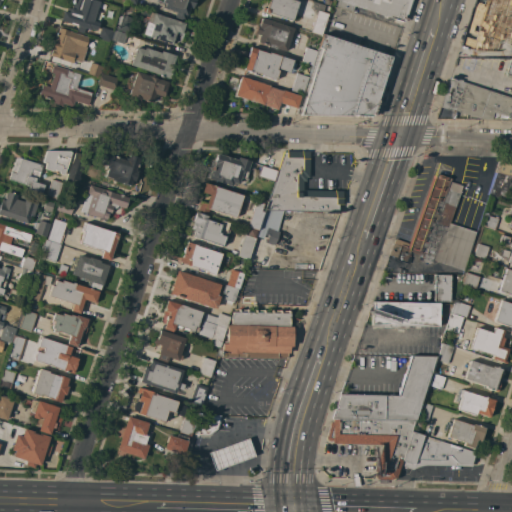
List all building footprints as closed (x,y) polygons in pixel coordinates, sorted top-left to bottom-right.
[(93,21),(99,22),(96,30),(91,29),(91,30),(85,28),(83,33),(76,31),(78,26),(61,20),(64,11),(66,11),(69,0),(96,0),(100,1),(93,21)] [(195,0),(193,8),(190,7),(187,16),(186,15),(184,21),(175,17),(176,12),(164,8),(162,7),(164,3),(162,2),(162,0),(195,0)] [(295,0),(298,1),(292,20),(269,12),(268,13),(262,11),(263,7),(266,8),(268,0),(295,0)] [(412,0),(339,0),(405,21),(412,0)] [(325,5),(323,12),(328,14),(321,35),(311,32),(314,20),(313,20),(315,16),(316,16),(316,15),(315,14),(310,8),(312,1),(325,5)] [(511,2),(473,2),(457,53),(511,55),(511,2)] [(185,23),(182,34),(178,32),(177,34),(175,34),(174,34),(173,37),(174,37),(172,44),(150,37),(149,41),(142,39),(143,34),(150,12),(185,23)] [(116,31),(118,24),(115,23),(118,15),(121,16),(122,14),(135,19),(134,20),(136,20),(134,25),(133,24),(130,34),(126,33),(126,34),(116,31)] [(282,24),(283,23),(285,24),(284,25),(294,28),(286,52),(277,49),(267,46),(267,45),(257,42),(260,35),(255,33),(258,25),(259,25),(262,17),(282,24)] [(114,31),(112,40),(111,42),(98,38),(101,27),(103,27),(106,20),(115,23),(112,30),(114,31)] [(81,35),(78,44),(78,47),(77,50),(75,52),(73,57),(74,57),(73,63),(50,55),(59,28),(81,35)] [(123,44),(112,40),(114,31),(115,31),(116,31),(126,34),(123,44)] [(393,55),(371,116),(298,114),(327,33),(393,55)] [(136,47),(144,50),(145,48),(160,53),(161,51),(175,55),(171,67),(173,68),(169,79),(165,77),(165,76),(130,65),(136,47)] [(250,47),(269,53),(269,52),(292,60),(292,62),(296,63),(295,66),(293,65),(291,71),(289,70),(288,72),(276,68),(276,70),(278,70),(275,80),(262,75),(261,77),(253,74),(254,73),(243,70),(248,57),(247,57),(250,47)] [(316,51),(312,64),(301,61),(306,47),(316,51)] [(98,77),(76,69),(79,57),(91,61),(93,56),(102,58),(99,65),(102,66),(98,77)] [(76,88),(91,93),(90,95),(91,95),(88,105),(74,100),(72,106),(62,103),(61,106),(53,103),(54,100),(39,95),(42,85),(49,87),(54,73),(50,72),(53,64),(68,69),(68,70),(80,74),(76,88)] [(168,82),(163,97),(160,96),(160,97),(157,96),(154,97),(152,103),(128,95),(136,72),(168,82)] [(117,78),(113,90),(97,85),(101,73),(117,78)] [(291,90),(296,73),(309,77),(303,94),(291,90)] [(269,85),(263,105),(235,96),(241,76),(269,85)] [(278,102),(282,90),(300,96),(296,108),(278,102)] [(63,175),(59,173),(60,171),(56,170),(55,172),(44,168),(46,163),(44,162),(43,162),(43,161),(45,152),(46,151),(47,151),(69,151),(70,151),(70,152),(70,153),(63,175)] [(66,181),(75,152),(87,156),(83,168),(82,168),(79,177),(77,184),(66,181)] [(124,159),(125,157),(128,158),(129,154),(140,158),(137,167),(139,168),(134,182),(132,181),(131,185),(122,182),(121,183),(112,181),(113,180),(112,179),(112,178),(105,176),(107,169),(106,168),(106,165),(101,163),(104,153),(124,159)] [(309,153),(284,153),(265,211),(338,212),(338,206),(342,206),(342,192),(308,191),(302,191),(303,182),(305,183),(306,178),(308,178),(309,153)] [(226,156),(232,157),(232,158),(238,160),(238,157),(250,161),(246,172),(247,172),(242,185),(232,182),(231,186),(209,179),(212,170),(217,154),(226,156)] [(36,182),(44,185),(41,193),(29,189),(30,186),(9,179),(15,160),(16,159),(17,158),(18,157),(19,158),(42,165),(36,182)] [(501,160),(511,163),(511,177),(498,172),(501,160)] [(274,181),(257,176),(260,165),(277,171),(274,181)] [(449,223),(476,232),(463,270),(432,260),(431,262),(422,259),(423,258),(420,257),(421,254),(410,251),(409,254),(410,255),(408,261),(406,260),(406,263),(401,261),(400,263),(394,261),(393,259),(394,257),(390,255),(396,239),(402,241),(400,245),(407,247),(433,175),(435,176),(436,173),(451,179),(450,181),(462,185),(449,223)] [(498,196),(497,198),(490,195),(497,173),(511,177),(510,182),(511,183),(510,186),(509,186),(505,198),(498,196)] [(61,182),(56,198),(46,195),(51,179),(61,182)] [(201,201),(206,203),(209,194),(202,192),(205,183),(242,195),(235,217),(220,212),(220,213),(209,209),(207,214),(197,211),(201,201)] [(90,185),(129,197),(125,208),(117,206),(117,207),(113,209),(112,208),(110,215),(108,214),(106,220),(105,220),(105,221),(100,220),(100,218),(86,214),(86,213),(80,211),(86,193),(87,194),(90,185)] [(33,216),(31,215),(28,223),(9,217),(8,218),(6,217),(5,216),(0,214),(0,204),(2,199),(5,200),(6,198),(5,196),(6,193),(8,193),(8,192),(17,195),(16,199),(24,202),(25,199),(38,203),(33,216)] [(70,215),(56,210),(60,198),(74,203),(70,215)] [(43,209),(46,200),(53,203),(50,211),(43,209)] [(247,227),(254,204),(265,207),(258,230),(247,227)] [(195,212),(207,216),(206,219),(220,224),(221,220),(229,223),(227,229),(229,229),(226,240),(223,239),(221,246),(192,237),(195,230),(192,229),(194,223),(192,222),(195,212)] [(494,229),(484,226),(487,215),(497,218),(494,229)] [(66,223),(59,243),(47,239),(54,219),(66,223)] [(50,223),(46,237),(35,233),(35,232),(33,231),(36,222),(38,223),(39,220),(50,223)] [(274,245),(262,241),(270,220),(280,224),(277,231),(279,231),(276,239),(274,245)] [(23,249),(21,257),(0,250),(0,223),(5,225),(4,226),(31,235),(29,242),(12,236),(9,244),(23,249)] [(84,223),(118,233),(109,260),(101,258),(103,250),(77,242),(78,239),(81,240),(84,231),(82,231),(84,223)] [(248,260),(237,256),(244,234),(255,238),(248,260)] [(511,252),(511,245),(500,242),(502,235),(510,237),(509,242),(511,243),(511,263),(509,262),(511,252)] [(39,261),(46,240),(60,245),(55,262),(45,259),(44,262),(39,261)] [(221,254),(214,275),(205,272),(205,271),(179,262),(181,256),(182,257),(182,256),(181,255),(182,252),(183,252),(185,246),(184,245),(185,243),(186,243),(186,242),(187,242),(221,254)] [(488,247),(484,258),(474,255),(477,243),(488,247)] [(89,258),(89,257),(100,261),(100,263),(108,265),(102,286),(101,285),(100,289),(90,287),(88,283),(88,281),(89,280),(71,274),(74,266),(78,255),(89,258)] [(31,271),(22,268),(21,268),(25,256),(35,259),(31,271)] [(67,266),(65,275),(58,272),(60,264),(67,266)] [(0,294),(0,267),(1,268),(2,266),(9,268),(2,289),(4,289),(2,295),(0,294)] [(29,285),(18,282),(22,268),(31,271),(33,272),(29,285)] [(41,274),(51,277),(48,285),(43,284),(38,301),(27,298),(37,269),(42,271),(41,274)] [(232,269),(244,272),(238,289),(237,289),(226,285),(232,269)] [(511,271),(511,295),(498,291),(506,269),(511,271)] [(220,285),(216,295),(219,296),(215,308),(212,307),(212,308),(169,294),(176,270),(220,285)] [(479,277),(475,288),(462,284),(466,272),(479,277)] [(449,301),(434,301),(434,274),(450,275),(449,301)] [(95,303),(84,299),(79,314),(70,311),(73,304),(48,295),(52,285),(54,286),(56,280),(62,282),(62,280),(71,283),(72,283),(73,283),(75,283),(75,284),(99,291),(95,303)] [(237,289),(233,302),(220,298),(224,285),(226,285),(237,289)] [(219,347),(209,344),(211,338),(197,334),(199,328),(198,328),(197,332),(193,331),(193,332),(187,330),(187,331),(182,329),(183,327),(181,327),(180,329),(176,327),(176,325),(175,325),(172,332),(163,329),(168,315),(162,314),(167,300),(217,317),(218,313),(229,317),(219,347)] [(511,327),(494,321),(501,300),(511,304),(511,327)] [(465,317),(451,312),(454,301),(469,306),(465,317)] [(408,325),(408,328),(371,327),(372,312),(373,312),(373,303),(439,304),(438,312),(440,312),(440,315),(438,315),(438,326),(408,325)] [(23,310),(36,314),(32,326),(34,327),(32,331),(31,331),(17,327),(23,310)] [(290,312),(232,311),(232,325),(227,325),(227,344),(222,345),(222,357),(287,358),(287,354),(289,354),(290,347),(292,347),(292,326),(290,326),(290,312)] [(89,319),(85,334),(81,332),(76,347),(67,344),(70,335),(58,331),(57,333),(53,331),(54,329),(52,328),(53,325),(51,324),(54,313),(62,316),(63,314),(71,316),(71,315),(76,317),(77,315),(89,319)] [(463,318),(457,334),(446,329),(451,313),(463,318)] [(16,328),(10,343),(0,339),(0,336),(4,324),(16,328)] [(476,328),(492,333),(493,327),(503,331),(501,337),(504,338),(501,347),(508,349),(505,358),(507,359),(506,363),(491,358),(492,355),(475,349),(475,350),(469,349),(476,328)] [(185,338),(179,355),(181,356),(180,360),(178,359),(178,361),(169,358),(168,362),(156,358),(160,345),(153,343),(154,337),(157,338),(160,330),(185,338)] [(18,360),(8,357),(15,336),(25,339),(18,360)] [(71,347),(68,355),(77,358),(76,362),(77,363),(75,369),(74,369),(72,373),(34,360),(34,358),(34,357),(35,354),(36,353),(37,351),(42,353),(44,348),(38,346),(41,337),(71,347)] [(452,347),(447,363),(437,359),(442,343),(452,347)] [(414,421),(332,419),(341,395),(398,396),(410,356),(435,357),(414,421)] [(215,361),(210,377),(198,373),(203,357),(215,361)] [(150,360),(182,370),(178,382),(179,383),(184,385),(182,390),(178,389),(177,391),(175,391),(174,393),(139,382),(144,366),(148,367),(150,360)] [(492,368),(492,366),(504,370),(502,377),(500,376),(499,380),(501,380),(497,392),(485,388),(486,386),(464,378),(467,369),(466,368),(467,364),(468,364),(470,360),(492,368)] [(9,389),(0,386),(0,380),(4,368),(15,372),(9,389)] [(56,374),(68,378),(66,385),(68,386),(65,395),(63,394),(60,402),(48,399),(49,397),(41,395),(41,396),(32,393),(32,391),(31,391),(32,386),(34,386),(33,385),(33,383),(34,383),(35,378),(36,379),(37,378),(35,378),(36,375),(37,376),(38,375),(36,374),(37,370),(39,370),(40,368),(49,371),(48,373),(56,375),(56,374)] [(429,386),(433,372),(445,376),(440,390),(429,386)] [(15,380),(17,374),(25,377),(23,383),(15,380)] [(206,387),(200,406),(189,403),(195,384),(206,387)] [(176,411),(174,416),(169,414),(168,419),(165,418),(163,422),(138,414),(141,402),(138,400),(138,399),(137,398),(137,397),(137,396),(138,394),(138,393),(140,393),(136,392),(138,387),(156,393),(156,395),(177,401),(174,410),(176,411)] [(476,413),(475,415),(457,410),(461,397),(459,397),(460,394),(458,394),(460,389),(484,398),(484,397),(494,400),(488,417),(476,413)] [(0,396),(13,400),(6,420),(0,417),(0,396)] [(38,431),(40,424),(31,422),(33,412),(30,411),(31,408),(29,407),(31,399),(37,401),(38,401),(58,407),(56,414),(62,416),(59,426),(55,425),(54,428),(52,427),(49,434),(38,431)] [(426,421),(417,418),(422,402),(431,405),(426,421)] [(117,450),(127,416),(148,423),(144,435),(147,436),(145,444),(148,445),(143,458),(117,450)] [(193,430),(192,430),(191,436),(179,432),(184,416),(198,416),(193,430)] [(221,417),(217,430),(208,435),(194,435),(200,417),(221,417)] [(414,421),(411,431),(412,431),(401,466),(400,466),(396,479),(392,477),(390,479),(376,478),(375,476),(377,472),(374,471),(383,444),(333,443),(333,440),(328,440),(327,438),(332,419),(414,421)] [(472,425),(472,424),(484,428),(483,431),(484,432),(482,437),(482,436),(481,438),(482,438),(481,441),(480,441),(480,442),(475,440),(475,442),(476,442),(476,443),(475,446),(474,446),(473,446),(473,448),(463,445),(464,442),(447,436),(452,419),(472,425)] [(47,445),(51,446),(48,456),(43,455),(40,466),(35,464),(34,468),(25,465),(27,461),(13,457),(15,451),(11,450),(16,434),(22,436),(24,428),(34,432),(34,433),(39,435),(39,433),(49,436),(47,445)] [(412,431),(474,452),(470,466),(428,466),(423,466),(418,468),(412,470),(401,466),(412,431)] [(163,449),(168,435),(187,441),(183,455),(163,449)] [(216,470),(215,470),(214,469),(209,454),(209,453),(210,453),(247,439),(248,439),(254,454),(254,455),(253,456),(216,470)]
